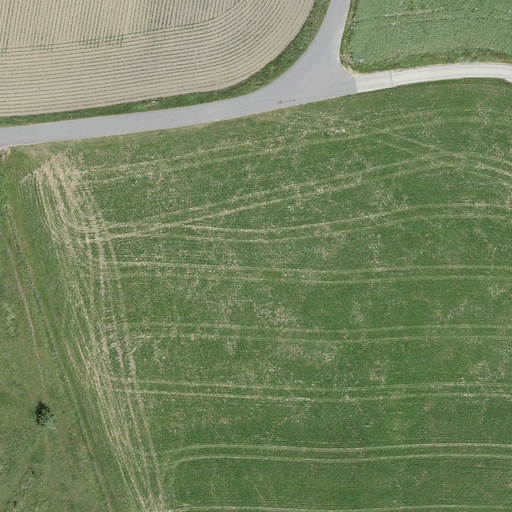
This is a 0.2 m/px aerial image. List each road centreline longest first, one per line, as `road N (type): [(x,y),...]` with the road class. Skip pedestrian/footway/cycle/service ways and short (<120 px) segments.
road 1 (unclassified): [(0,135),(231,109),(306,80)]
road 2 (unclassified): [(511,72),(306,80)]
